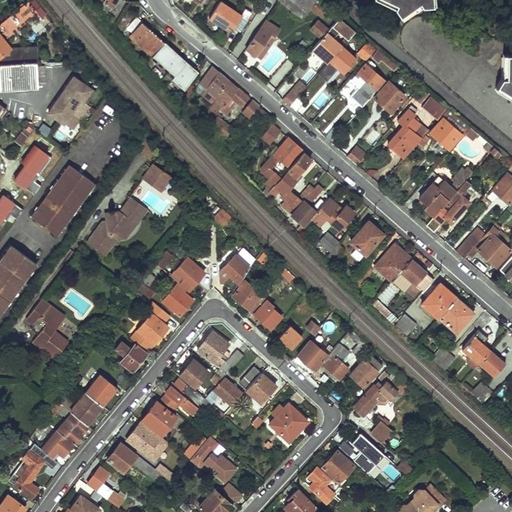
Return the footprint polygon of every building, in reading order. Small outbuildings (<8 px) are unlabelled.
[(318,0),(317,0),(280,0),(302,19),(311,8),(320,17),(327,10),(317,1),(318,0)] [(392,0),(394,1),(392,5),(397,12),(411,2),(409,0),(419,0),(421,2),(427,2),(426,0),(392,0)] [(0,63),(37,62),(36,46),(11,48),(5,40),(38,12),(29,1),(0,24),(0,63)] [(242,15),(219,2),(209,17),(226,29),(229,23),(241,31),(252,12),(246,9),(242,15)] [(164,42),(136,17),(127,28),(132,33),(129,36),(151,55),(164,42)] [(347,39),(354,32),(338,18),(328,30),(321,38),(312,48),(327,62),(328,61),(341,46),(332,38),(338,32),(347,39)] [(278,30),(264,20),(245,48),(259,59),(275,37),(274,36),(278,30)] [(321,38),(328,30),(317,21),(310,29),(321,38)] [(192,67),(164,42),(151,55),(173,75),(171,78),(177,84),(192,67)] [(374,50),(366,43),(358,52),(366,59),(374,50)] [(356,59),(341,46),(328,61),(343,74),(356,59)] [(393,71),(397,66),(378,50),(372,57),(377,62),(380,59),(393,71)] [(511,54),(510,52),(503,53),(503,77),(498,78),(495,84),(511,93),(511,97),(511,98),(511,99),(511,54)] [(376,87),(382,79),(371,69),(374,66),(368,61),(351,80),(359,87),(366,79),(376,87)] [(38,87),(37,62),(0,63),(0,79),(1,90),(38,87)] [(220,73),(213,66),(199,84),(215,99),(229,80),(220,73)] [(304,66),(298,77),(309,82),(314,71),(304,66)] [(92,89),(74,77),(65,89),(67,90),(59,102),(57,101),(48,113),(64,123),(80,99),(84,102),(92,89)] [(391,112),(407,93),(402,89),(400,91),(389,82),(391,79),(388,77),(372,96),(391,112)] [(248,97),(229,80),(215,99),(197,123),(218,144),(231,128),(217,116),(221,111),(224,114),(229,108),(226,105),(232,97),(241,105),(248,97)] [(298,95),(306,85),(300,80),(287,94),(294,100),(298,95)] [(306,101),(298,95),(294,100),(289,105),(296,111),(306,101)] [(440,116),(446,111),(429,97),(421,107),(436,120),(440,116)] [(258,105),(252,101),(242,113),(248,119),(258,105)] [(417,110),(410,105),(397,120),(404,126),(385,148),(395,157),(388,164),(394,169),(420,138),(413,132),(419,123),(412,117),(417,110)] [(465,134),(471,128),(448,109),(446,111),(440,116),(442,118),(429,133),(448,149),(461,135),(463,137),(465,134)] [(42,122),(38,130),(47,134),(51,126),(42,122)] [(276,127),(271,123),(261,137),(265,142),(271,142),(280,131),(276,127)] [(340,133),(333,127),(325,137),(331,142),(340,133)] [(479,134),(471,128),(465,134),(473,140),(479,134)] [(159,142),(147,129),(137,143),(148,156),(159,142)] [(372,143),(379,135),(373,130),(366,138),(372,143)] [(28,137),(23,133),(17,142),(22,145),(28,137)] [(429,139),(425,135),(417,144),(421,148),(429,139)] [(297,145),(288,138),(279,149),(275,146),(270,152),(273,155),(260,170),(268,177),(263,182),(270,189),(271,187),(273,185),(282,175),(280,173),(278,175),(272,169),(280,159),(289,167),(303,151),(297,145)] [(41,182),(36,180),(50,151),(32,142),(13,181),(36,192),(41,182)] [(490,152),(494,147),(488,142),(484,147),(490,152)] [(356,143),(346,155),(357,164),(367,153),(356,143)] [(501,153),(494,147),(490,152),(489,152),(496,158),(501,153)] [(312,158),(303,151),(289,167),(287,169),(289,171),(275,186),(273,185),(271,187),(276,192),(280,187),(285,191),(283,194),(286,198),(283,202),(293,212),(314,189),(309,186),(298,198),(289,191),(301,176),(298,174),(312,158)] [(171,175),(152,161),(142,174),(161,188),(171,175)] [(91,180),(69,165),(32,217),(55,232),(91,180)] [(433,216),(471,174),(472,172),(466,167),(464,170),(462,168),(448,184),(438,176),(419,198),(420,199),(419,200),(424,206),(423,207),(433,216)] [(475,177),(471,174),(433,216),(425,225),(433,232),(444,219),(449,223),(467,201),(460,195),(475,177)] [(511,198),(511,179),(506,175),(492,191),(507,205),(511,198)] [(318,184),(314,189),(293,212),(290,214),(303,226),(316,212),(311,208),(306,204),(310,199),(313,201),(320,194),(318,193),(323,189),(318,184)] [(0,190),(0,226),(10,212),(17,217),(24,207),(0,190)] [(147,207),(129,195),(119,210),(105,212),(106,221),(101,221),(87,239),(106,253),(115,237),(126,237),(147,207)] [(330,197),(316,212),(303,226),(309,231),(313,226),(316,228),(325,218),(339,230),(354,213),(347,206),(343,210),(330,197)] [(220,206),(212,215),(223,225),(231,216),(220,206)] [(374,226),(368,221),(350,241),(357,247),(350,254),(358,260),(364,254),(365,255),(381,236),(372,228),(374,226)] [(497,231),(491,226),(478,240),(477,241),(480,244),(476,249),(495,267),(510,250),(493,236),(497,231)] [(339,242),(327,232),(318,243),(330,253),(337,244),(339,242)] [(477,241),(478,240),(474,236),(472,238),(469,236),(457,251),(463,257),(477,241)] [(344,250),(337,244),(330,253),(325,258),(331,265),(344,250)] [(412,259),(395,244),(375,267),(391,282),(412,259)] [(0,308),(35,261),(12,245),(0,261),(0,308)] [(173,254),(167,249),(156,262),(161,266),(173,254)] [(239,282),(251,265),(235,251),(219,268),(220,280),(224,284),(230,288),(237,280),(239,282)] [(511,281),(511,280),(511,254),(499,269),(511,281)] [(205,270),(188,256),(171,275),(178,282),(181,284),(182,283),(189,289),(198,279),(205,270)] [(430,275),(412,259),(391,282),(402,292),(403,290),(411,297),(430,275)] [(372,269),(366,264),(352,281),(358,287),(369,274),(368,273),(372,269)] [(294,276),(284,268),(281,272),(291,280),(294,276)] [(155,275),(150,271),(144,280),(148,283),(155,275)] [(260,304),(265,298),(266,296),(244,279),(232,295),(242,303),(250,310),(257,301),(260,304)] [(154,290),(143,282),(139,288),(150,297),(154,290)] [(181,284),(178,282),(163,300),(180,314),(187,306),(194,297),(188,293),(189,291),(181,284)] [(456,298),(439,284),(422,304),(438,319),(439,318),(456,298)] [(144,296),(138,292),(133,299),(138,304),(144,296)] [(66,315),(41,297),(26,317),(34,323),(31,328),(38,333),(33,341),(56,358),(69,341),(54,330),(66,315)] [(273,305),(265,298),(260,304),(257,301),(250,310),(250,311),(255,315),(255,314),(261,320),(271,329),(281,315),(272,307),(273,305)] [(378,298),(372,303),(391,321),(397,316),(378,298)] [(456,298),(439,318),(456,332),(471,315),(461,306),(463,304),(456,298)] [(169,326),(151,312),(130,336),(148,351),(162,334),(169,326)] [(324,323),(313,315),(305,325),(313,332),(316,329),(317,330),(324,323)] [(415,325),(403,315),(395,325),(406,336),(415,325)] [(302,335),(289,323),(278,336),(285,343),(291,348),(302,335)] [(227,341),(211,329),(197,349),(219,367),(230,353),(225,349),(229,343),(227,341)] [(369,346),(350,329),(347,332),(358,343),(353,350),(361,356),(369,346)] [(487,338),(478,330),(462,349),(470,356),(465,361),(474,369),(479,364),(490,351),(482,344),(487,338)] [(147,352),(135,342),(131,347),(122,339),(115,348),(125,356),(120,361),(131,370),(141,359),(147,352)] [(320,364),(333,349),(326,343),(321,349),(310,340),(298,354),(304,359),(302,361),(304,363),(307,365),(308,364),(315,370),(320,364)] [(349,352),(338,343),(333,349),(320,364),(324,367),(325,366),(331,371),(338,378),(348,367),(343,362),(344,361),(343,359),(349,352)] [(447,353),(441,347),(432,358),(438,364),(447,353)] [(244,355),(237,349),(216,372),(223,378),(225,376),(244,355)] [(505,364),(490,351),(479,364),(494,377),(505,364)] [(448,352),(447,353),(438,364),(444,370),(455,358),(448,352)] [(383,365),(370,353),(351,373),(358,379),(365,386),(383,365)] [(208,370),(193,358),(187,364),(179,375),(193,388),(208,370)] [(262,372),(256,366),(243,382),(249,387),(262,372)] [(268,374),(264,370),(262,372),(249,387),(246,390),(263,404),(268,398),(266,396),(276,385),(269,378),(271,376),(268,374)] [(408,383),(397,373),(389,382),(386,380),(379,387),(375,383),(352,407),(361,414),(373,401),(377,404),(386,401),(389,397),(391,399),(398,390),(404,388),(408,383)] [(116,387),(100,374),(85,391),(102,404),(113,390),(116,387)] [(234,385),(225,376),(223,378),(205,398),(210,401),(217,394),(232,406),(244,393),(234,385)] [(195,391),(179,377),(175,382),(173,381),(170,384),(165,391),(166,392),(161,399),(173,408),(178,402),(191,413),(204,397),(196,390),(195,391)] [(492,393),(481,383),(471,392),(482,403),(492,393)] [(95,411),(102,404),(85,391),(74,404),(61,394),(57,400),(86,423),(95,411)] [(86,423),(57,400),(45,416),(49,420),(56,411),(65,418),(57,427),(73,441),(81,432),(88,424),(86,423)] [(176,415),(156,400),(150,408),(142,418),(162,434),(176,415)] [(225,414),(212,403),(209,406),(210,407),(210,409),(221,418),(225,414)] [(307,421),(288,403),(284,408),(281,404),(271,414),(275,418),(269,423),(288,441),(296,433),(307,421)] [(263,418),(259,414),(252,422),(256,426),(263,418)] [(41,431),(49,420),(45,416),(36,427),(41,431)] [(160,436),(140,420),(133,429),(126,438),(152,459),(154,458),(160,448),(162,450),(168,441),(161,435),(160,436)] [(391,430),(381,420),(371,432),(382,442),(391,430)] [(73,441),(57,427),(45,441),(43,440),(40,442),(42,444),(40,447),(46,452),(53,457),(58,451),(62,454),(66,450),(73,441)] [(384,451),(359,429),(350,439),(361,449),(354,457),(368,469),(384,451)] [(190,458),(206,438),(200,433),(184,454),(190,458)] [(225,448),(210,435),(191,459),(205,471),(209,467),(225,481),(231,474),(237,468),(220,454),(225,448)] [(339,446),(350,453),(354,446),(343,440),(339,446)] [(149,464),(119,442),(114,449),(106,459),(124,471),(128,464),(156,485),(164,475),(149,464)] [(44,461),(28,449),(21,458),(23,458),(13,473),(18,477),(13,483),(31,496),(38,487),(29,480),(41,464),(44,461)] [(354,464),(337,449),(322,466),(339,481),(354,464)] [(53,457),(46,452),(42,457),(52,466),(57,461),(53,457)] [(175,475),(154,458),(152,459),(149,464),(164,475),(170,480),(175,475)] [(403,458),(397,464),(406,474),(413,468),(403,458)] [(382,471),(396,480),(401,472),(387,464),(382,471)] [(109,471),(99,465),(94,472),(88,481),(96,488),(94,489),(117,505),(121,500),(115,494),(114,495),(110,492),(113,487),(102,479),(109,471)] [(330,478),(317,466),(309,474),(314,480),(309,486),(327,502),(341,486),(331,476),(330,478)] [(242,494),(230,483),(224,490),(236,502),(242,494)] [(438,503),(444,497),(430,483),(425,489),(423,487),(419,487),(414,492),(414,496),(407,503),(403,503),(398,507),(398,511),(432,511),(434,510),(431,508),(437,502),(438,503)] [(314,511),(319,508),(298,488),(292,498),(284,506),(290,511),(314,511)] [(227,511),(233,506),(215,489),(200,506),(206,511),(227,511)] [(18,511),(23,505),(7,493),(0,501),(0,511),(18,511)] [(78,497),(70,507),(76,511),(95,511),(98,508),(79,495),(78,497)] [(189,511),(192,509),(183,501),(180,505),(187,511),(189,511)]
